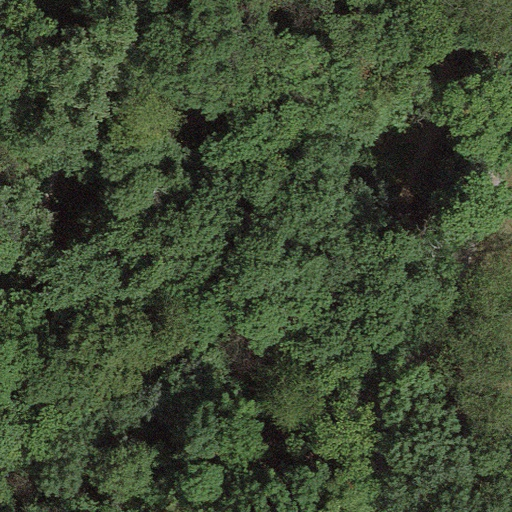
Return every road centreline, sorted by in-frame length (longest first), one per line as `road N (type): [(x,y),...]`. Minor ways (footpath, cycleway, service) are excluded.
road 1 (track): [(423,395),(511,93)]
road 2 (track): [(423,395),(350,511)]
